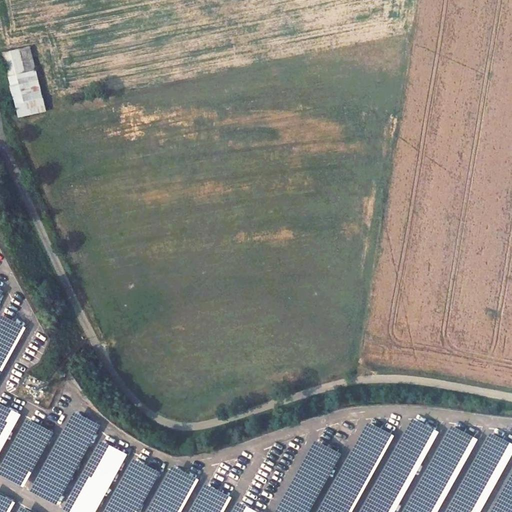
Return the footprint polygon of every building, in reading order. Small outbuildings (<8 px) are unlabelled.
[(46,111),(30,47),(3,54),(19,117),(46,111)] [(0,371),(9,353),(4,350),(0,357),(0,371)] [(90,440),(101,421),(77,408),(69,421),(86,431),(83,436),(90,440)] [(368,418),(364,429),(386,437),(390,426),(368,418)] [(324,480),(342,449),(317,434),(299,465),(324,480)] [(116,470),(127,450),(101,436),(96,445),(107,451),(101,463),(116,470)] [(113,490),(102,511),(137,511),(159,466),(133,454),(120,481),(121,481),(116,491),(113,490)] [(178,511),(198,474),(171,461),(153,497),(152,497),(146,509),(151,511),(178,511)] [(25,474),(3,463),(0,468),(0,471),(22,482),(25,474)] [(218,511),(229,490),(203,479),(188,511),(218,511)] [(80,505),(69,498),(64,505),(74,511),(92,511),(103,495),(91,488),(80,505)] [(262,511),(263,511),(237,498),(229,511),(262,511)]
